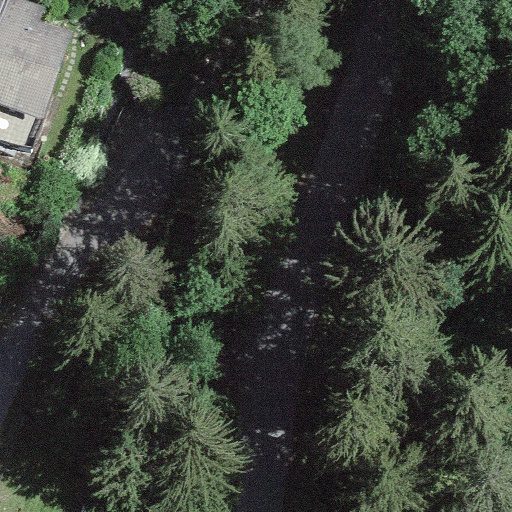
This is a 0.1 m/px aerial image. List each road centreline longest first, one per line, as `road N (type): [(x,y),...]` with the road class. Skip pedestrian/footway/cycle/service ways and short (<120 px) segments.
road 1 (unclassified): [(261,511),(270,384),(384,156),(419,0)]
road 2 (residential): [(261,0),(199,112),(29,341),(0,405)]
